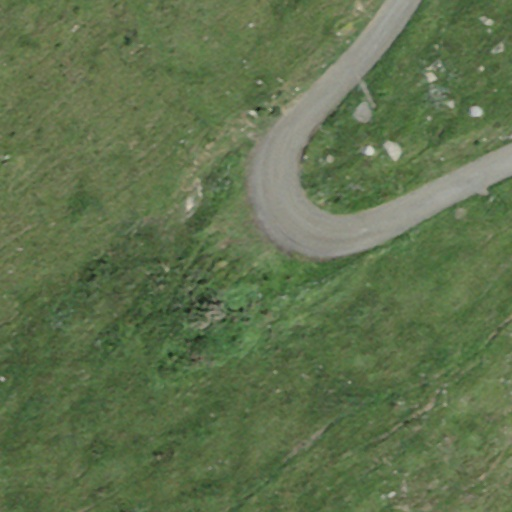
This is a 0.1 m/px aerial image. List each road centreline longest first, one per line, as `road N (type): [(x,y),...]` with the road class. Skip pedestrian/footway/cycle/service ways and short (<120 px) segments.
road 1 (track): [(313,254),(273,230),(256,186),(294,133),(382,46),(412,0)]
road 2 (track): [(313,254),(511,166)]
